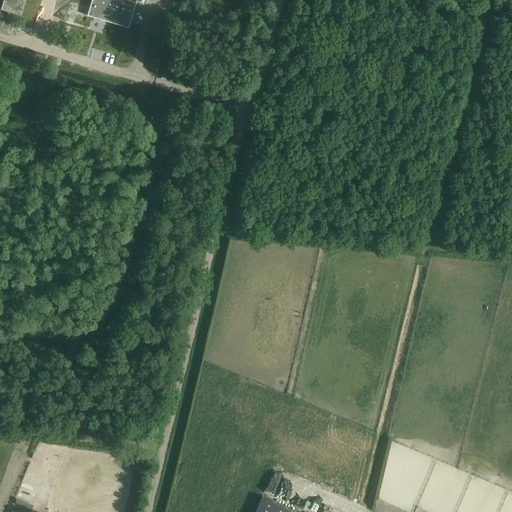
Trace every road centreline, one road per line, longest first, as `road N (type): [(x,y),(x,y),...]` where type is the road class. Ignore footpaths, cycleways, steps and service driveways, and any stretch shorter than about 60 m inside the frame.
road 1 (unclassified): [(147,511),(240,131),(234,113),(137,83)]
road 2 (unknown): [(37,49),(137,83),(161,0)]
